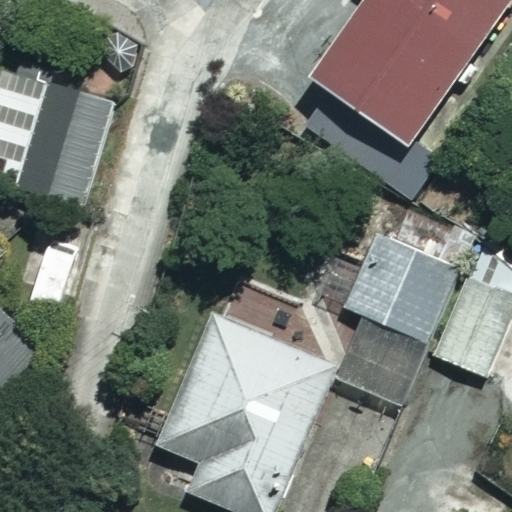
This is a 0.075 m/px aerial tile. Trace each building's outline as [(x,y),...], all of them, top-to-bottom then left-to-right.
[(363,0),(303,78),(393,147),(504,3),(499,0),(363,0)] [(12,72),(0,106),(0,173),(86,203),(118,108),(12,72)] [(454,262),(377,224),(341,298),(418,335),(454,262)] [(0,254),(6,249),(0,243),(0,390),(41,348),(0,307),(0,254)] [(511,296),(464,273),(428,346),(511,388),(511,296)] [(275,511),(346,323),(224,278),(163,442),(204,458),(193,488),(257,511),(275,511)]
